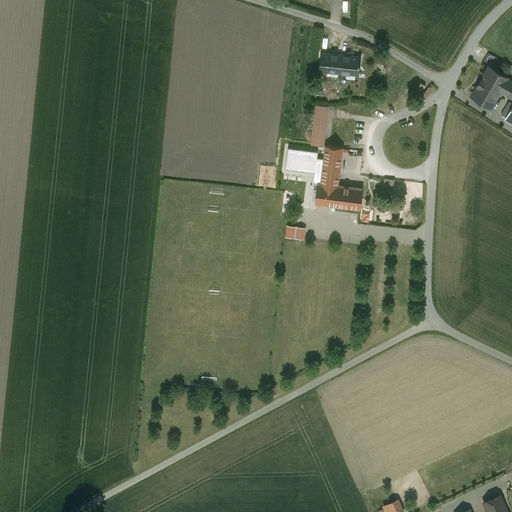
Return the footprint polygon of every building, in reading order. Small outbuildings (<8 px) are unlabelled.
[(359,57),(321,53),(320,71),(358,75),(359,64),(358,64),(359,57)] [(511,76),(491,64),(488,68),(507,79),(500,91),(511,97),(511,76)] [(507,79),(488,68),(472,96),(491,107),(500,91),(507,79)] [(327,106),(316,104),(312,145),(317,145),(320,124),(325,125),(327,106)] [(342,148),(326,145),(321,183),(317,182),(315,203),(360,209),(362,198),(363,188),(359,188),(338,185),(342,148)] [(507,511),(500,495),(483,502),(487,511),(507,511)]
